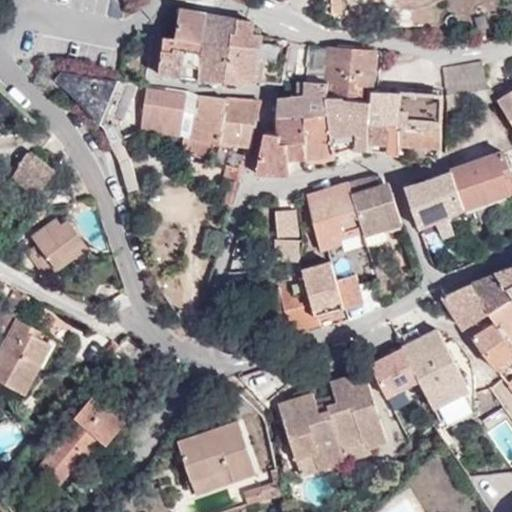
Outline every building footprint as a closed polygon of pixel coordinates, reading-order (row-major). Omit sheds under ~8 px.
[(166,36),(161,76),(201,80),(209,13),(182,9),(178,38),(166,36)] [(201,80),(226,82),(233,31),(238,31),(239,18),(209,13),(201,80)] [(233,31),(226,82),(258,83),(264,41),(264,35),(255,33),(255,20),(239,18),(238,31),(233,31)] [(264,41),(258,83),(286,83),(290,54),(284,54),(285,49),(280,48),(280,43),(264,41)] [(38,56),(55,72),(64,62),(46,46),(38,56)] [(375,91),(378,50),(330,46),(329,68),(327,82),(329,82),(329,97),(370,101),(370,91),(375,91)] [(445,66),(447,89),(449,108),(501,103),(496,95),(491,61),(445,66)] [(329,68),(309,66),(307,81),(327,82),(329,68)] [(285,96),(280,96),(280,117),(307,115),(307,117),(330,114),(329,97),(329,82),(327,82),(307,81),(306,95),(285,96)] [(307,81),(286,83),(285,96),(306,95),(307,81)] [(164,87),(148,85),(142,117),(159,119),(164,87)] [(201,96),(189,90),(164,86),(164,87),(159,119),(186,123),(188,112),(198,114),(195,133),(187,132),(184,155),(210,158),(213,141),(248,147),(241,168),(229,164),(225,179),(242,181),(253,146),(263,101),(201,96)] [(371,124),(390,125),(394,92),(375,91),(370,91),(370,101),(372,101),(371,124)] [(400,126),(443,128),(444,95),(394,92),(390,125),(400,126)] [(511,95),(501,103),(502,104),(511,120),(511,95)] [(336,155),(354,150),(370,151),(371,124),(372,101),(370,101),(329,97),(330,114),(336,155)] [(308,157),(336,155),(330,114),(307,117),(308,157)] [(292,175),(291,160),(308,157),(307,117),(307,115),(280,117),(279,134),(267,133),(259,175),(292,175)] [(142,117),(141,125),(158,127),(159,119),(142,117)] [(186,132),(187,124),(186,123),(159,119),(158,127),(186,132)] [(400,153),(400,126),(390,125),(371,124),(370,151),(400,153)] [(400,153),(443,157),(443,128),(400,126),(400,153)] [(452,168),(453,171),(465,209),(511,193),(511,192),(507,177),(511,174),(511,168),(506,151),(452,168)] [(11,174),(39,195),(58,172),(32,155),(27,155),(11,174)] [(453,171),(407,186),(421,229),(438,221),(449,217),(465,209),(453,171)] [(393,187),(384,189),(379,175),(349,182),(364,226),(365,229),(403,215),(393,187)] [(68,184),(47,204),(45,207),(45,208),(79,201),(73,182),(68,184)] [(340,236),(364,226),(349,182),(308,196),(322,251),(329,249),(343,244),(340,236)] [(68,184),(40,196),(45,207),(47,204),(68,184)] [(465,209),(449,217),(451,222),(468,215),(465,209)] [(367,235),(406,222),(403,215),(365,229),(367,235)] [(445,237),(456,233),(451,222),(449,217),(438,221),(441,227),(445,237)] [(56,265),(58,268),(89,247),(71,219),(63,225),(59,218),(34,235),(39,243),(29,251),(45,274),(56,265)] [(421,229),(423,234),(441,227),(438,221),(421,229)] [(343,244),(367,235),(365,229),(364,226),(340,236),(343,244)] [(288,239),(284,260),(301,261),(304,241),(288,239)] [(347,309),(338,279),(333,261),(304,270),(308,283),(279,290),(289,329),(290,334),(319,324),(318,318),(347,309)] [(511,267),(496,273),(511,295),(511,267)] [(366,303),(359,273),(338,279),(347,309),(366,303)] [(511,300),(511,295),(496,273),(472,283),(482,297),(480,298),(490,312),(511,300)] [(458,320),(464,329),(490,312),(480,298),(482,297),(472,283),(444,296),(458,320)] [(273,291),(282,331),(289,329),(279,290),(273,291)] [(19,318),(30,300),(14,291),(0,317),(0,329),(9,334),(0,351),(0,378),(11,385),(3,400),(20,409),(54,344),(31,332),(33,326),(19,318)] [(511,300),(490,312),(495,321),(503,333),(506,331),(510,338),(511,336),(511,300)] [(495,368),(508,357),(510,359),(511,357),(511,339),(510,338),(506,331),(503,333),(495,321),(472,336),(495,368)] [(453,353),(441,329),(405,347),(419,373),(453,353)] [(146,349),(130,336),(113,355),(129,369),(146,349)] [(436,407),(471,390),(453,353),(419,373),(436,407)] [(342,449),(368,441),(370,448),(388,442),(366,372),(332,383),(335,395),(338,404),(329,407),(331,413),(342,449)] [(320,469),(346,460),(342,449),(331,413),(322,417),(317,401),(314,394),(281,405),(298,457),(314,451),(320,469)] [(108,444),(127,422),(96,395),(78,418),(77,417),(61,435),(64,438),(40,466),(61,485),(86,456),(91,460),(106,442),(108,444)] [(338,404),(335,395),(326,398),(329,407),(338,404)] [(331,413),(329,407),(326,398),(317,401),(322,417),(331,413)] [(191,480),(230,467),(235,480),(259,472),(241,420),(178,442),(191,480)] [(346,462),(371,453),(370,448),(368,441),(342,449),(346,460),(346,462)] [(298,457),(303,475),(320,469),(314,451),(298,457)] [(33,462),(24,453),(7,472),(16,480),(33,462)] [(191,480),(196,494),(235,480),(230,467),(191,480)] [(275,491),(271,480),(245,490),(249,501),(275,491)]
